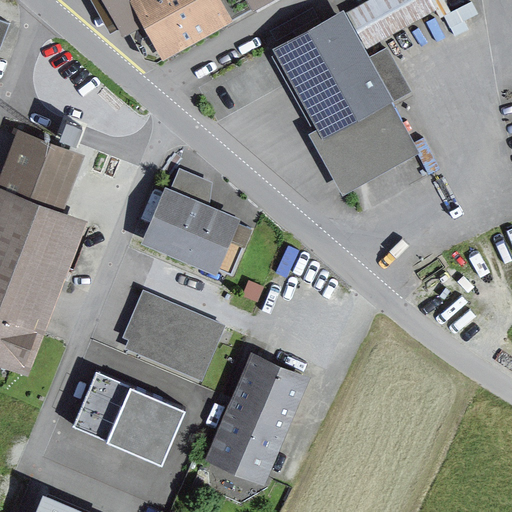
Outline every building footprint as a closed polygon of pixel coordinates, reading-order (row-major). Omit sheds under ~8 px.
[(220,9),(214,0),(109,0),(123,24),(146,13),(166,49),(210,24),(206,17),(220,9)] [(435,8),(429,0),(368,0),(348,12),(368,46),(435,8)] [(292,80),(297,77),(355,182),(414,149),(383,94),(405,82),(386,48),(364,59),(340,16),(277,53),(292,80)] [(0,18),(0,47),(10,22),(0,18)] [(22,144),(0,201),(0,354),(23,364),(37,329),(30,326),(70,221),(49,213),(68,161),(22,144)] [(149,238),(232,273),(251,228),(168,192),(149,238)] [(200,374),(222,323),(152,294),(145,311),(137,313),(128,334),(134,336),(130,345),(200,374)] [(254,360),(215,453),(227,457),(224,463),(226,469),(241,476),(247,473),(250,467),(261,472),(300,380),(254,360)] [(96,369),(73,424),(162,462),(185,407),(96,369)] [(38,511),(82,511),(45,496),(38,511)]
